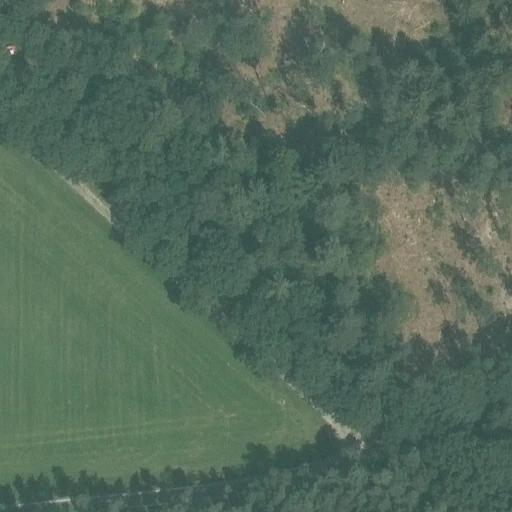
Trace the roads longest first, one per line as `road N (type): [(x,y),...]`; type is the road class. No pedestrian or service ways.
road 1 (unclassified): [(370,454),(0,102)]
road 2 (unclassified): [(27,511),(223,490),(370,454)]
road 3 (unclassified): [(370,454),(511,414)]
